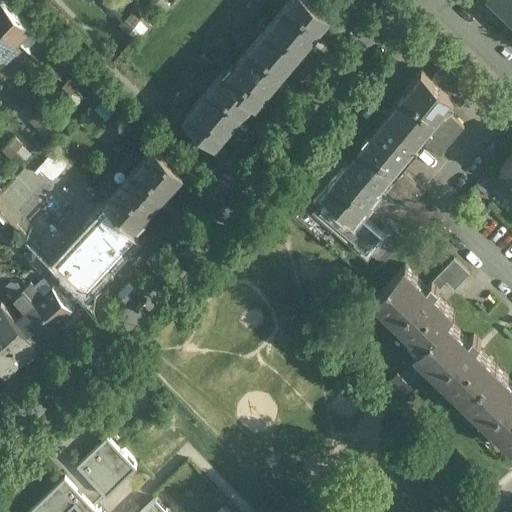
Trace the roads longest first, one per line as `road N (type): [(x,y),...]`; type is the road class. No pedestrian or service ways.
road 1 (tertiary): [(0,454),(181,276),(409,0)]
road 2 (residential): [(511,119),(462,166),(452,200),(462,225),(511,274)]
